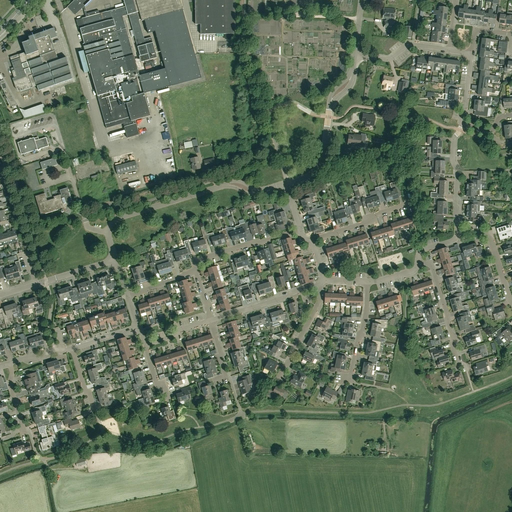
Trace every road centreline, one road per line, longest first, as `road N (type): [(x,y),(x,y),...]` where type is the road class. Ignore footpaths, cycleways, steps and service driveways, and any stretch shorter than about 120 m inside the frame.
road 1 (unclassified): [(106,233),(117,218),(215,187),(234,182),(258,192),(286,184)]
road 2 (residential): [(466,370),(432,267),(417,264)]
road 3 (residential): [(0,296),(115,260)]
